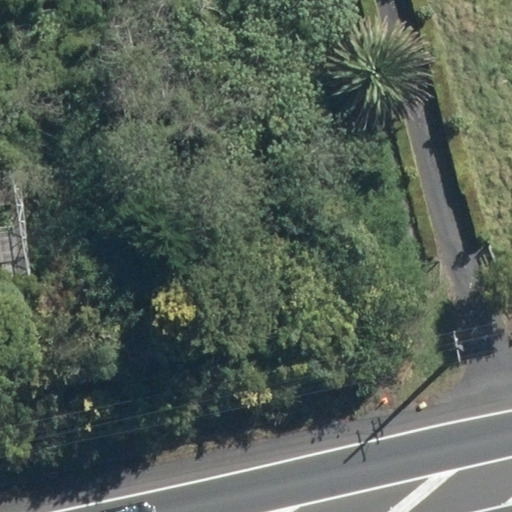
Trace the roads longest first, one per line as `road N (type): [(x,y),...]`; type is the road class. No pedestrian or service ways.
road 1 (unknown): [(473,467),(376,0)]
road 2 (primary): [(511,458),(277,511)]
